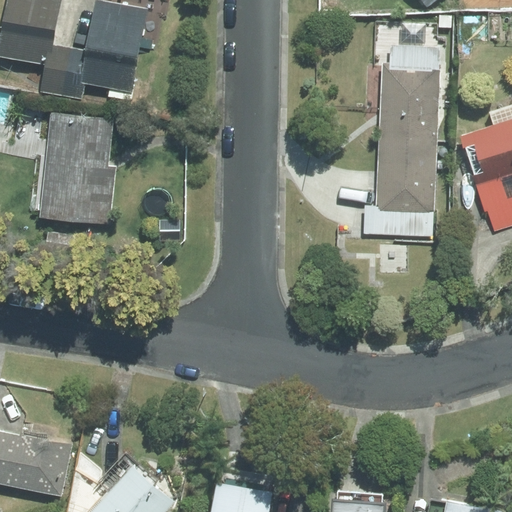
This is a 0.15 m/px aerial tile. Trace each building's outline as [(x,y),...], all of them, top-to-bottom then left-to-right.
[(62,94),(70,47),(56,44),(63,0),(10,0),(0,55),(45,65),(40,90),(62,94)] [(70,47),(62,94),(83,98),(85,84),(132,93),(148,10),(98,0),(97,0),(88,51),(70,47)] [(438,0),(419,0),(426,9),(438,0)] [(430,30),(430,18),(417,19),(417,31),(430,30)] [(466,25),(456,25),(455,37),(466,38),(466,25)] [(434,213),(441,66),(383,64),(377,208),(365,207),(364,235),(432,238),(433,213),(434,213)] [(51,114),(40,219),(110,227),(116,167),(109,167),(113,121),(51,114)] [(511,121),(462,137),(486,213),(489,212),(495,231),(511,225),(511,121)] [(0,480),(61,493),(72,440),(0,425),(0,480)] [(162,511),(175,497),(133,459),(84,511),(162,511)] [(268,511),(273,485),(217,475),(210,511),(268,511)] [(332,511),(386,511),(388,498),(334,493),(332,511)] [(503,511),(505,504),(448,493),(444,511),(503,511)]
